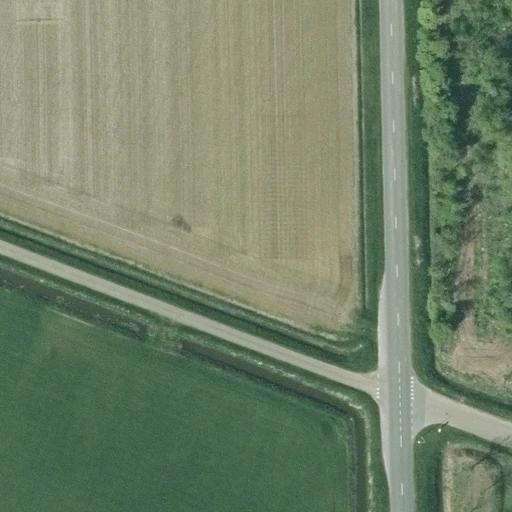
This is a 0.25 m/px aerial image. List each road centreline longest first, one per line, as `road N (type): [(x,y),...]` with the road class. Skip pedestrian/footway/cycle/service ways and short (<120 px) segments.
road 1 (unclassified): [(398,398),(0,246)]
road 2 (secondary): [(398,398),(388,0)]
road 3 (unclassified): [(511,436),(398,398)]
